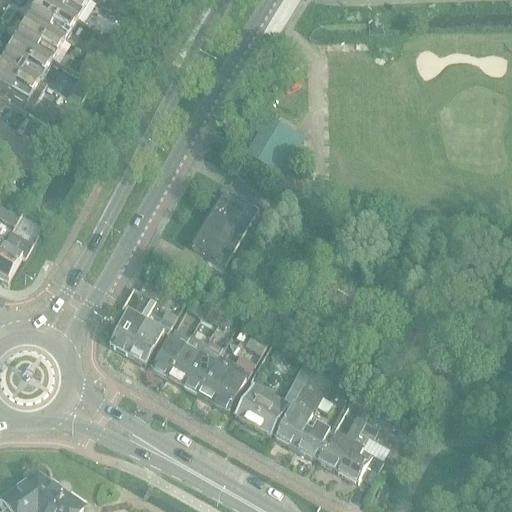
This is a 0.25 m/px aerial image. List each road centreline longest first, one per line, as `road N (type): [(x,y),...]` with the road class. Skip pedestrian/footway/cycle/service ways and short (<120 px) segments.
road 1 (secondary): [(64,353),(269,0)]
road 2 (secondary): [(222,0),(80,272),(35,334)]
